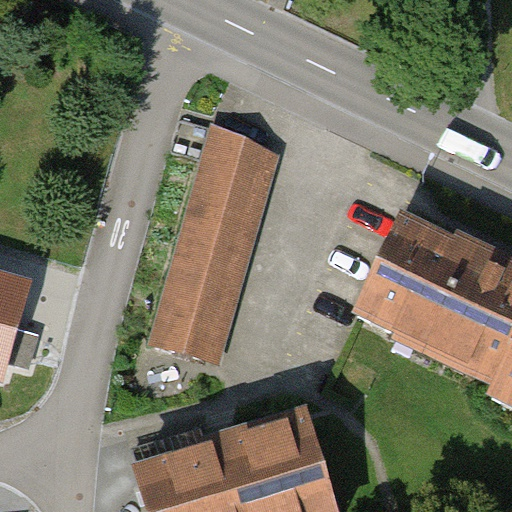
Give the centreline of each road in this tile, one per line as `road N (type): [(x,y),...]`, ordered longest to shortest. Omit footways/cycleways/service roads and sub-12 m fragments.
road 1 (residential): [(66,457),(192,8)]
road 2 (secondary): [(511,162),(192,8)]
road 3 (track): [(489,151),(489,0)]
